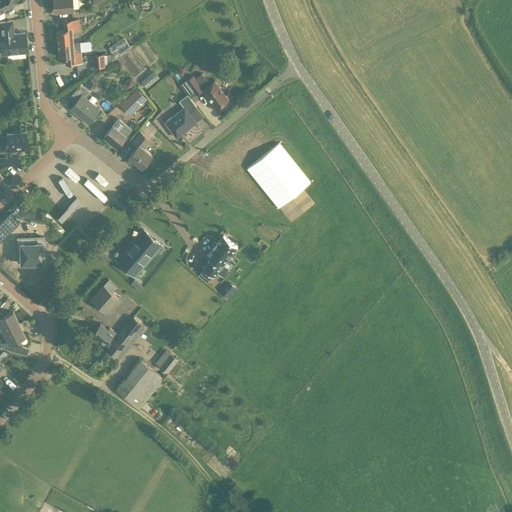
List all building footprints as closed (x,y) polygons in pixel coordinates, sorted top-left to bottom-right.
[(0,0),(0,10),(13,6),(10,0),(0,0)] [(73,0),(54,0),(55,11),(74,10),(73,0)] [(57,29),(58,43),(73,42),(73,32),(79,31),(78,19),(62,20),(63,29),(57,29)] [(2,54),(26,51),(24,33),(13,34),(12,20),(0,21),(0,34),(1,34),(2,54)] [(73,42),(58,43),(59,57),(65,56),(66,64),(82,63),(81,51),(74,52),(73,42)] [(104,54),(93,55),(94,67),(105,66),(104,54)] [(203,89),(213,103),(211,104),(216,110),(230,100),(215,80),(210,84),(202,73),(196,78),(193,75),(186,81),(196,95),(203,89)] [(142,84),(149,86),(151,79),(145,76),(142,84)] [(99,109),(85,98),(90,91),(81,83),(72,93),(79,99),(71,108),(88,123),(99,109)] [(137,89),(121,105),(131,115),(147,99),(137,89)] [(165,121),(177,137),(196,122),(190,113),(198,107),(188,94),(179,100),(185,107),(165,121)] [(126,135),(131,129),(119,119),(105,136),(117,146),(126,136),(126,135)] [(7,148),(26,147),(24,131),(20,131),(19,130),(12,131),(12,132),(5,133),(6,136),(0,136),(0,142),(6,142),(7,148)] [(140,132),(132,142),(137,146),(129,155),(142,166),(152,154),(144,147),(150,139),(140,132)] [(0,157),(0,166),(19,164),(18,155),(0,157)] [(9,212),(0,221),(0,241),(19,222),(9,212)] [(136,277),(161,247),(155,242),(154,243),(149,238),(149,237),(143,231),(117,262),(124,267),(124,266),(130,271),(129,272),(136,277)] [(206,255),(210,258),(203,268),(213,276),(237,246),(223,235),(206,255)] [(42,237),(19,237),(20,263),(43,263),(42,237)] [(237,287),(228,279),(219,290),(227,298),(237,287)] [(90,299),(105,312),(118,297),(103,284),(90,299)] [(0,312),(0,326),(2,331),(18,323),(12,312),(4,316),(0,312)] [(136,334),(143,325),(134,317),(118,335),(109,327),(108,329),(101,323),(92,333),(109,346),(107,348),(115,356),(135,332),(136,334)] [(18,323),(2,331),(5,336),(0,338),(0,345),(0,347),(16,352),(18,345),(15,339),(24,335),(18,323)] [(168,372),(176,357),(162,349),(154,364),(168,372)] [(140,408),(164,377),(150,367),(141,360),(116,389),(140,408)]
